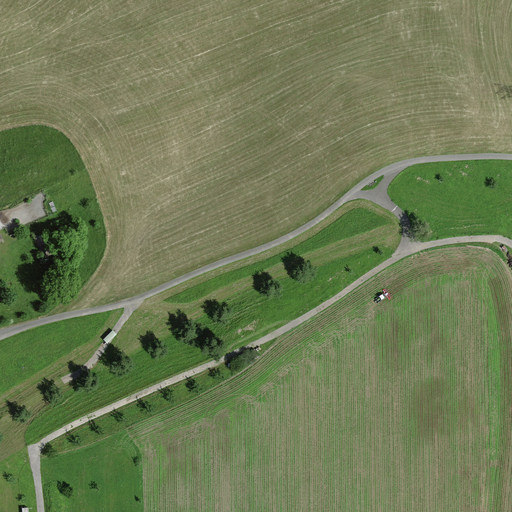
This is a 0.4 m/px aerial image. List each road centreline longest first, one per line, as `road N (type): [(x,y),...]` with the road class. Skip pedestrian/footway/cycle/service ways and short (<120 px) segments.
road 1 (track): [(41,511),(37,446),(137,389),(295,322),(425,245),(476,238),(511,244)]
road 2 (track): [(2,334),(125,303),(296,233),(400,163),(511,159)]
road 3 (track): [(133,297),(83,371),(0,421)]
